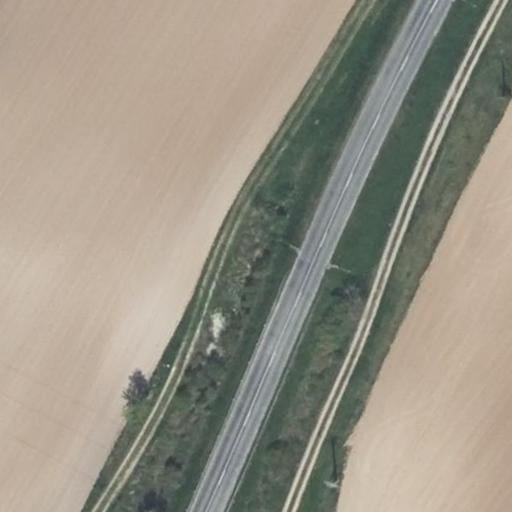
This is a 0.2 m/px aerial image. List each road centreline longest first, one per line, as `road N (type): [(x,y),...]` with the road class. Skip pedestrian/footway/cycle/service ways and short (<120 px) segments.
road 1 (tertiary): [(197,511),(430,0)]
road 2 (track): [(496,0),(445,99),(286,511)]
